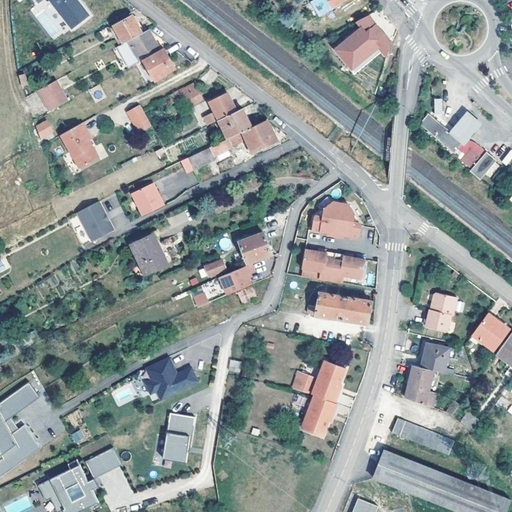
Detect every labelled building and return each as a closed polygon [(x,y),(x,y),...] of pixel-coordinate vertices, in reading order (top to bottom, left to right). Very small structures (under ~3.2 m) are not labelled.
[(46,5),(49,3),(47,0),(44,0),(31,8),(49,36),(62,28),(46,5)] [(36,0),(38,2),(40,0),(50,0),(72,28),(89,15),(77,0),(75,2),(74,0),(36,0)] [(319,0),(326,11),(345,0),(319,0)] [(361,26),(335,48),(350,66),(376,44),(380,48),(387,58),(392,43),(384,34),(383,35),(375,25),(376,24),(368,14),(356,20),(361,26)] [(114,25),(124,42),(143,32),(137,22),(140,21),(136,15),(134,16),(133,15),(114,25)] [(157,44),(149,29),(143,32),(124,42),(118,46),(129,67),(141,61),(138,55),(157,44)] [(161,50),(157,44),(138,55),(141,61),(144,59),(154,54),(161,50)] [(350,66),(353,70),(380,48),(376,44),(350,66)] [(161,50),(154,54),(166,75),(176,70),(164,49),(161,50)] [(154,54),(144,59),(156,80),(166,75),(154,54)] [(25,74),(19,75),(22,85),(28,84),(25,74)] [(185,86),(180,89),(184,96),(190,105),(202,99),(190,78),(183,82),(185,86)] [(67,101),(56,80),(38,89),(50,110),(67,101)] [(161,108),(184,96),(180,89),(156,103),(157,106),(159,105),(161,108)] [(210,102),(219,119),(237,110),(228,93),(210,102)] [(435,98),(433,112),(441,113),(442,99),(435,98)] [(140,104),(127,111),(135,125),(148,118),(140,104)] [(228,138),(242,131),(253,126),(243,107),(237,110),(219,119),(228,138)] [(219,119),(215,111),(204,117),(208,125),(219,119)] [(468,114),(451,134),(455,137),(457,134),(466,141),(463,145),(465,147),(483,125),(468,114)] [(451,134),(429,116),(421,127),(455,155),(463,145),(466,141),(457,134),(455,137),(451,134)] [(148,118),(135,125),(139,131),(152,124),(148,118)] [(243,132),(242,131),(228,138),(211,147),(215,156),(217,155),(219,158),(230,153),(228,150),(233,147),(233,145),(246,139),(253,153),(278,141),(268,120),(243,132)] [(86,131),(81,122),(60,134),(79,168),(98,158),(88,140),(84,132),(86,131)] [(40,141),(53,134),(47,124),(36,130),(40,141)] [(101,159),(107,156),(101,143),(94,147),(101,159)] [(209,148),(189,157),(195,169),(214,159),(209,148)] [(511,150),(510,149),(501,161),(507,166),(511,158),(511,150)] [(487,152),(471,171),(481,179),(497,160),(487,152)] [(188,158),(181,161),(187,173),(194,169),(188,158)] [(131,192),(143,215),(163,205),(156,188),(154,190),(151,183),(131,192)] [(99,201),(78,212),(92,241),(113,230),(108,220),(107,221),(104,215),(105,214),(99,201)] [(315,216),(312,230),(321,232),(321,231),(353,236),(353,237),(362,239),(364,225),(350,205),(335,202),(315,216)] [(185,213),(168,218),(170,225),(187,219),(185,213)] [(264,232),(240,241),(249,262),(272,253),(264,232)] [(154,233),(131,244),(145,273),(165,264),(156,244),(158,243),(154,233)] [(367,259),(306,248),(303,267),(321,271),(320,279),(343,282),(344,274),(363,277),(367,259)] [(222,260),(206,266),(210,274),(225,268),(222,260)] [(220,277),(228,294),(252,284),(248,274),(255,270),(253,264),(245,266),(220,277)] [(53,275),(46,280),(51,287),(57,283),(53,275)] [(218,279),(193,288),(195,293),(207,289),(209,295),(223,290),(218,279)] [(252,287),(240,293),(243,301),(255,296),(252,287)] [(372,300),(320,292),(318,306),(308,304),(307,313),(368,323),(370,312),(372,300)] [(210,302),(206,293),(195,298),(199,307),(210,302)] [(430,309),(426,326),(448,331),(452,315),(454,315),(457,299),(437,294),(434,295),(431,309),(430,309)] [(509,328),(488,313),(470,338),(477,343),(479,340),(493,350),(509,328)] [(511,334),(497,354),(511,364),(511,334)] [(427,341),(421,366),(433,369),(444,372),(450,347),(427,341)] [(169,357),(146,368),(152,379),(146,382),(151,393),(157,390),(161,399),(198,381),(191,366),(182,371),(181,373),(176,376),(173,370),(175,369),(169,357)] [(313,392),(316,393),(331,400),(338,382),(341,383),(348,367),(327,359),(313,392)] [(230,360),(229,371),(240,372),(241,361),(230,360)] [(405,397),(431,406),(434,396),(427,394),(433,369),(421,366),(409,363),(406,375),(410,376),(409,382),(405,397)] [(40,396),(30,382),(0,402),(0,473),(1,476),(26,458),(24,456),(39,444),(25,424),(19,428),(12,433),(6,421),(11,417),(40,396)] [(344,384),(341,383),(338,382),(331,400),(333,400),(337,402),(344,384)] [(326,418),(333,400),(331,400),(316,393),(302,426),(323,435),(329,419),(326,418)] [(337,402),(333,400),(326,418),(329,419),(331,420),(339,403),(337,402)] [(453,415),(460,405),(454,401),(445,412),(453,415)] [(462,423),(470,412),(460,405),(453,415),(462,423)] [(172,410),(164,456),(187,460),(189,445),(192,446),(197,415),(172,410)] [(472,433),(481,421),(470,412),(462,423),(472,433)] [(11,417),(6,421),(12,433),(19,428),(11,417)] [(454,441),(398,418),(393,431),(449,453),(454,441)] [(82,430),(73,434),(77,441),(85,437),(82,430)] [(42,447),(39,444),(24,456),(26,458),(42,447)] [(123,464),(114,447),(86,461),(92,474),(87,477),(80,464),(71,469),(39,485),(47,500),(51,498),(58,511),(64,509),(65,511),(79,511),(91,506),(100,502),(94,490),(89,481),(95,478),(123,464)] [(505,511),(510,498),(385,448),(373,477),(460,511),(505,511)] [(69,463),(71,469),(80,464),(78,459),(69,463)] [(95,478),(89,481),(94,490),(100,487),(95,478)] [(359,498),(353,511),(374,511),(377,506),(359,498)] [(100,502),(91,506),(93,511),(102,507),(100,502)]
